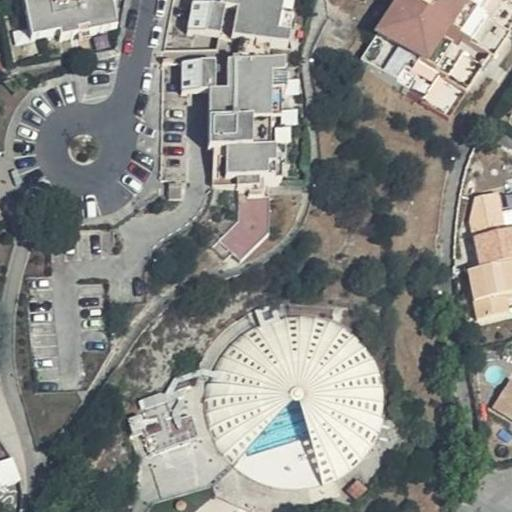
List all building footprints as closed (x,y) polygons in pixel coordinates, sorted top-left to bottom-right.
[(19,0),(31,52),(58,46),(62,55),(117,43),(110,11),(119,9),(116,0),(19,0)] [(229,0),(226,19),(238,21),(233,48),(289,57),(291,47),(298,48),(302,31),(297,30),(302,4),(290,1),(290,0),(229,0)] [(511,0),(406,0),(363,64),(459,124),(498,65),(503,69),(511,54),(511,0)] [(222,46),(226,19),(196,14),(192,41),(222,46)] [(185,107),(211,106),(215,106),(215,79),(185,79),(185,107)] [(227,106),(215,106),(211,106),(209,163),(217,163),(216,193),(285,194),(285,178),(290,177),(290,163),(272,163),(273,136),(281,136),(282,106),(288,107),(288,93),(282,93),(282,80),(228,79),(227,106)] [(187,209),(188,199),(178,199),(178,209),(187,209)] [(269,211),(242,210),(240,235),(216,262),(229,272),(232,269),(243,277),(268,247),(269,211)] [(491,279),(511,275),(511,223),(484,229),(491,279)] [(511,275),(491,279),(481,281),(479,281),(486,328),(511,323),(511,275)] [(327,323),(309,319),(291,317),(272,320),(255,327),(239,338),(227,350),(225,353),(217,367),(211,384),(209,403),(210,421),(217,439),(226,455),(238,468),(254,479),(271,486),(289,489),(308,489),(326,484),(342,475),(357,463),(368,449),(376,432),(380,414),(380,394),(376,376),(369,359),(357,345),(344,332),(327,323)] [(191,424),(177,429),(175,431),(161,451),(169,478),(203,465),(191,424)] [(157,440),(161,451),(175,431),(177,429),(160,435),(157,440)]
